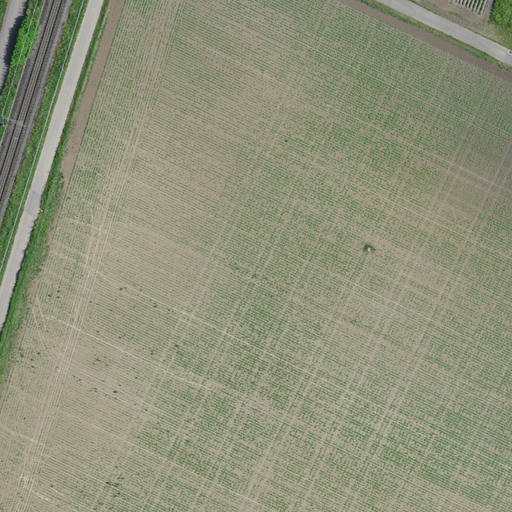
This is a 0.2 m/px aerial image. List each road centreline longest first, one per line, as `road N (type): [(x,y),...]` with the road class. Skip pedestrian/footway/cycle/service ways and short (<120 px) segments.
road 1 (unclassified): [(94,0),(0,311)]
road 2 (track): [(511,58),(390,0)]
